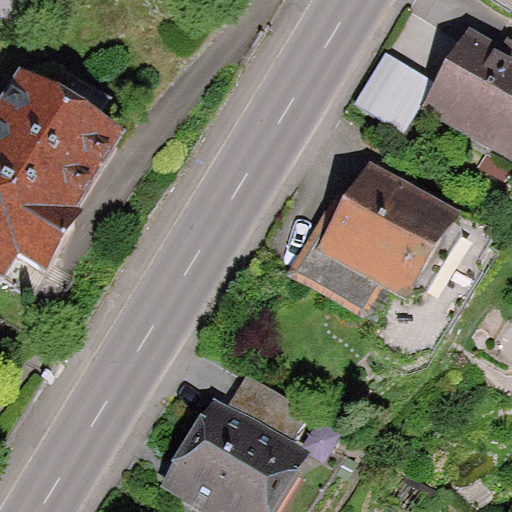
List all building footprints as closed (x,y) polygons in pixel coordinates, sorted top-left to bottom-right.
[(499,64),(477,51),(442,113),(511,153),(511,48),(509,47),(499,64)] [(439,88),(391,58),(358,109),(406,140),(439,88)] [(49,101),(21,84),(0,120),(0,285),(31,304),(76,230),(71,227),(119,146),(96,132),(115,101),(66,72),(49,101)] [(445,222),(374,178),(330,248),(319,242),(298,277),(383,329),(385,343),(408,355),(428,351),(486,245),(480,235),(456,219),(445,222)] [(313,424),(257,388),(232,426),(220,418),(175,490),(210,511),(269,511),(299,467),(293,456),(313,424)]
